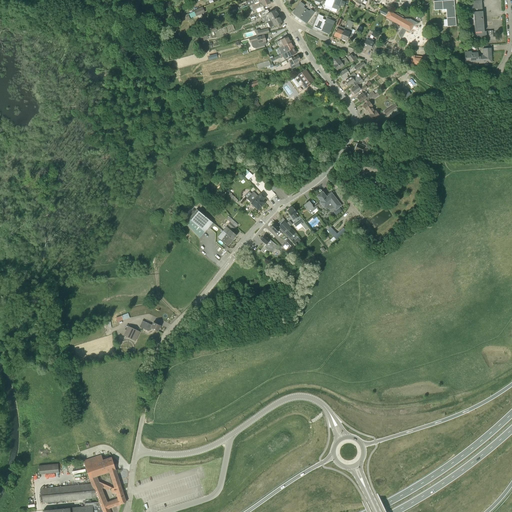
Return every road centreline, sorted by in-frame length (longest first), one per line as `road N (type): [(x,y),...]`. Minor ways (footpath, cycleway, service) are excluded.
road 1 (residential): [(290,21),(349,104),(354,127),(341,155),(280,203),(218,275)]
road 2 (residential): [(496,78),(473,69),(402,68),(290,21)]
road 3 (unclassified): [(330,414),(316,399),(294,396),(205,448),(135,449)]
road 4 (unclassified): [(218,275),(159,345),(135,449)]
road 5 (trunk): [(511,413),(434,475),(368,511)]
road 6 (trunk): [(511,384),(446,419),(361,445)]
road 7 (trunk): [(395,511),(511,429)]
